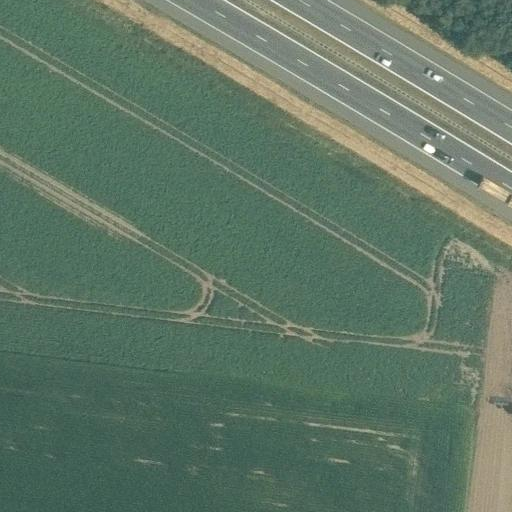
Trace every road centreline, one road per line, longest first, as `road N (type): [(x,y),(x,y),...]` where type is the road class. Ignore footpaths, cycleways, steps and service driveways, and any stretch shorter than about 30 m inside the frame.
road 1 (motorway): [(192,0),(511,191)]
road 2 (motorway): [(511,129),(298,0)]
